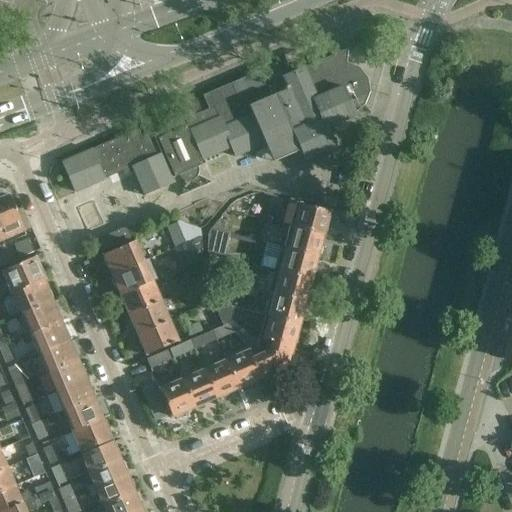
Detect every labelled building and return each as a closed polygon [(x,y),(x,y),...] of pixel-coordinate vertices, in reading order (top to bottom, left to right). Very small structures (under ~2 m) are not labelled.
[(363,84),(360,76),(366,73),(359,57),(353,60),(345,41),(177,113),(209,189),(209,188),(352,127),(363,84)] [(0,239),(1,242),(23,232),(8,196),(6,197),(3,196),(0,196),(0,239)] [(267,206),(279,209),(281,202),(269,198),(267,206)] [(289,228),(322,236),(322,235),(325,233),(327,225),(325,223),(328,214),(295,205),(289,228)] [(219,218),(210,230),(222,233),(225,220),(219,218)] [(199,230),(178,222),(175,223),(184,244),(200,237),(199,230)] [(289,228),(283,249),(316,258),(316,257),(319,255),(321,248),(319,245),(322,236),(289,228)] [(98,241),(100,246),(103,253),(132,240),(127,229),(98,241)] [(207,236),(207,253),(222,257),(229,235),(222,233),(210,230),(207,236)] [(201,260),(200,237),(184,244),(184,245),(182,246),(189,266),(201,260)] [(112,277),(143,262),(134,242),(103,256),(104,259),(104,261),(107,269),(109,270),(112,277)] [(316,258),(283,249),(281,249),(275,271),(310,280),(310,279),(313,278),(315,270),(313,268),(316,258)] [(12,294),(43,281),(45,280),(34,256),(0,270),(0,271),(10,295),(12,294)] [(143,262),(112,277),(113,279),(112,281),(116,289),(118,290),(120,296),(152,282),(157,280),(148,260),(143,262)] [(263,268),(251,265),(249,273),(261,276),(263,268)] [(269,293),(304,302),(304,301),(307,300),(309,292),(307,290),(310,280),(275,271),(269,293)] [(201,275),(185,283),(188,290),(202,284),(201,275)] [(43,281),(12,294),(21,314),(52,301),(53,298),(50,292),(47,291),(43,281)] [(160,302),(152,282),(120,296),(121,299),(121,301),(124,309),(126,309),(129,316),(160,302)] [(243,295),(256,299),(257,291),(245,288),(243,295)] [(269,293),(263,315),(298,325),(298,323),(301,322),(303,314),(301,312),(304,302),(269,293)] [(204,297),(192,303),(195,310),(207,304),(204,297)] [(52,301),(21,314),(30,335),(61,322),(57,314),(58,311),(56,304),(53,304),(52,301)] [(169,322),(160,302),(129,316),(130,319),(129,321),(133,329),(135,329),(138,336),(169,322)] [(221,323),(226,321),(220,305),(212,303),(221,323)] [(230,320),(233,308),(220,305),(226,321),(230,320)] [(298,325),(263,315),(263,316),(265,316),(259,338),(292,347),(292,346),(295,345),(297,337),(295,335),(298,325)] [(30,335),(39,355),(69,342),(69,340),(70,338),(67,331),(64,330),(61,322),(30,335)] [(169,322),(138,336),(139,339),(138,341),(142,349),(143,350),(146,356),(178,343),(169,322)] [(187,338),(201,332),(198,323),(184,329),(187,338)] [(233,333),(226,326),(213,331),(217,340),(233,333)] [(217,340),(213,331),(192,340),(196,349),(217,340)] [(292,347),(259,338),(257,347),(261,356),(250,360),(259,380),(262,379),(264,380),(271,377),(272,374),(281,370),(285,371),(290,365),(288,362),(292,347)] [(196,349),(192,340),(170,350),(174,359),(196,349)] [(69,342),(39,355),(47,374),(76,361),(74,355),(74,353),(75,351),(73,344),(70,343),(69,342)] [(0,354),(4,364),(14,360),(7,345),(0,347),(0,354)] [(225,358),(238,389),(240,388),(242,389),(249,386),(250,384),(259,380),(250,360),(245,349),(225,358)] [(145,360),(149,370),(174,359),(170,350),(145,360)] [(225,358),(202,368),(215,398),(218,397),(220,399),(227,396),(228,393),(238,389),(225,358)] [(76,361),(47,374),(55,393),(84,380),(84,378),(85,376),(82,369),(80,369),(76,361)] [(20,364),(6,370),(14,389),(28,382),(20,364)] [(202,368),(180,377),(193,408),(195,407),(198,408),(205,405),(206,402),(207,402),(215,398),(202,368)] [(155,383),(140,389),(154,421),(169,415),(170,418),(174,416),(176,417),(183,414),(184,412),(193,408),(180,377),(157,387),(155,383)] [(84,380),(55,393),(64,414),(94,401),(90,392),(91,389),(88,382),(85,381),(84,380)] [(21,406),(35,400),(28,382),(14,389),(21,406)] [(8,391),(0,394),(0,397),(4,407),(13,403),(8,391)] [(94,401),(64,414),(72,433),(102,421),(101,418),(103,416),(100,409),(97,408),(94,401)] [(4,407),(1,409),(7,423),(19,417),(13,403),(4,407)] [(24,410),(30,425),(38,422),(31,406),(24,410)] [(102,421),(72,433),(81,453),(111,440),(107,431),(108,429),(105,422),(103,422),(102,421)] [(44,422),(32,428),(39,444),(51,439),(44,422)] [(9,426),(0,430),(0,440),(13,435),(9,426)] [(33,444),(24,448),(28,458),(37,454),(33,444)] [(88,474),(120,461),(119,459),(120,457),(118,451),(115,451),(112,444),(81,457),(88,474)] [(42,450),(49,466),(56,463),(49,447),(42,450)] [(120,461),(88,474),(96,491),(127,478),(124,472),(126,469),(123,464),(121,464),(120,461)] [(50,470),(57,486),(65,483),(58,466),(50,470)] [(7,469),(0,472),(0,492),(15,486),(7,469)] [(127,478),(96,491),(102,507),(134,493),(133,492),(134,490),(132,484),(129,483),(127,478)] [(0,511),(4,511),(51,492),(47,483),(33,490),(36,497),(30,500),(27,493),(19,496),(15,486),(0,492),(0,511)] [(68,485),(56,490),(63,505),(74,500),(68,485)] [(51,492),(4,511),(25,511),(26,511),(28,511),(29,511),(42,506),(41,505),(47,503),(54,499),(51,492)] [(97,511),(137,511),(141,511),(138,504),(139,501),(137,496),(134,496),(134,493),(102,507),(96,510),(97,511)] [(65,511),(79,511),(74,500),(63,505),(65,511)]
